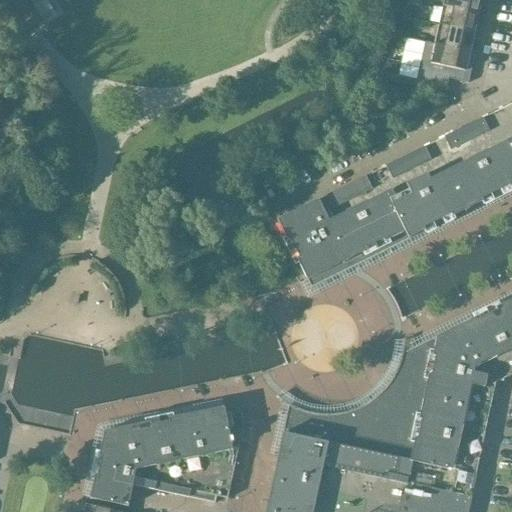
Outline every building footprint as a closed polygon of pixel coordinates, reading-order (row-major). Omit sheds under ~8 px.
[(57,18),(45,0),(28,0),(45,25),(57,18)] [(480,0),(443,0),(442,8),(482,17),(485,6),(479,5),(480,0)] [(482,17),(442,8),(438,27),(473,34),(475,26),(480,27),(482,17)] [(403,26),(400,38),(410,40),(412,28),(403,26)] [(473,34),(438,27),(434,45),(474,54),(477,44),(471,42),(473,34)] [(474,54),(434,45),(430,65),(434,66),(431,78),(456,83),(458,71),(465,73),(467,63),(472,65),(474,54)] [(511,188),(511,104),(277,221),(306,281),(310,289),(511,188)] [(475,476),(495,384),(511,375),(511,300),(436,338),(401,356),(400,360),(398,365),(397,370),(395,374),(393,378),(390,382),(387,386),(384,390),(381,394),(376,398),(371,402),(366,405),(360,408),(355,411),(349,413),(342,415),(336,416),(330,416),(325,416),(320,416),(315,416),(311,415),(306,414),(301,412),(297,410),(292,408),(288,406),(283,435),(265,511),(467,511),(476,476),(475,476)] [(227,500),(243,426),(243,421),(243,420),(243,419),(242,418),(242,416),(240,414),(239,413),(237,412),(236,411),(235,410),(233,409),(230,408),(225,408),(104,433),(90,500),(127,508),(132,487),(214,505),(216,498),(227,500)]
